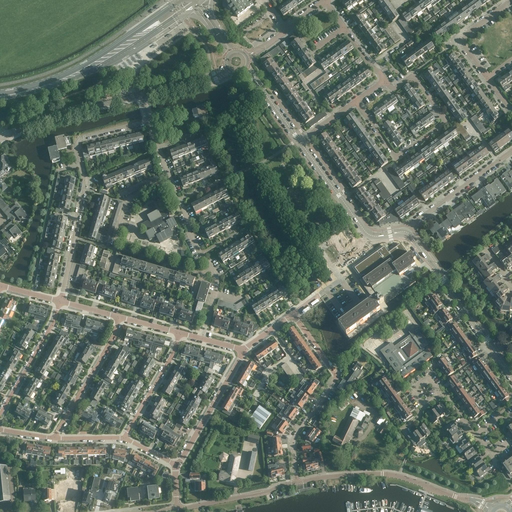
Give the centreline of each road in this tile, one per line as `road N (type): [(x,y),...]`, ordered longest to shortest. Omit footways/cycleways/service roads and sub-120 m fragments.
road 1 (secondary): [(0,97),(105,66),(191,7)]
road 2 (secondary): [(179,0),(89,61),(0,94)]
road 3 (residential): [(491,508),(383,473),(297,482)]
road 4 (residential): [(297,482),(292,442),(336,374),(292,314)]
road 5 (residential): [(354,102),(396,157),(446,122),(413,77)]
road 6 (residential): [(215,293),(217,278),(189,232),(159,151)]
road 7 (tertiary): [(496,352),(405,231)]
road 8 (unclassified): [(5,135),(142,93)]
road 9 (residential): [(54,438),(117,317)]
road 10 (residential): [(176,465),(242,349)]
road 11 (unclassified): [(405,231),(511,151)]
road 12 (residential): [(60,302),(0,414)]
road 13 (residential): [(297,482),(176,509)]
road 14 (residential): [(60,302),(84,181)]
